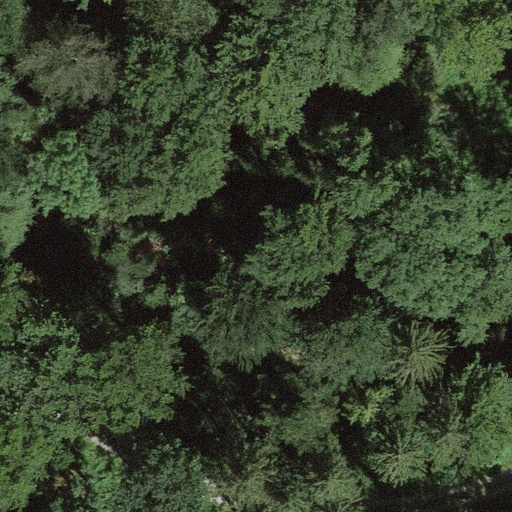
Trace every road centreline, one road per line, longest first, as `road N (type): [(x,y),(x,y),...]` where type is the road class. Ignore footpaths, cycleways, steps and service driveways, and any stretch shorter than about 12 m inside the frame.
road 1 (track): [(293,511),(130,468),(0,353)]
road 2 (track): [(511,467),(346,511)]
